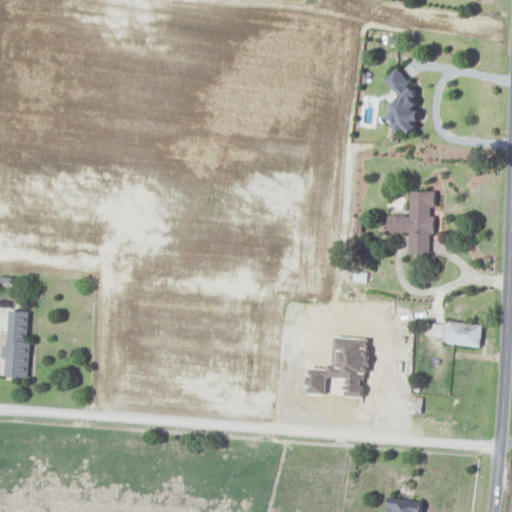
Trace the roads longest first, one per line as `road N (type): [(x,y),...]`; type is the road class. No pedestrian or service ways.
road 1 (residential): [(503,446),(0,408)]
road 2 (residential): [(496,511),(511,259)]
